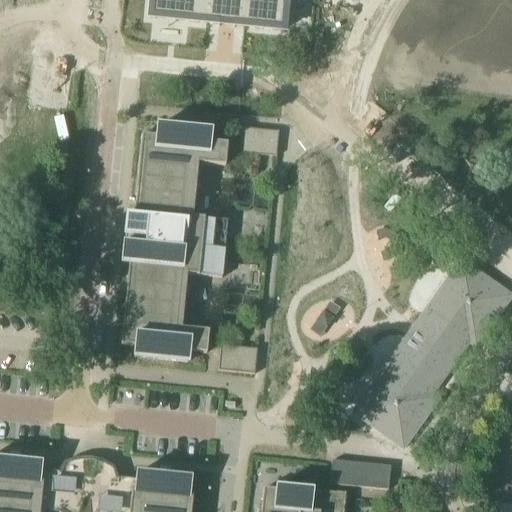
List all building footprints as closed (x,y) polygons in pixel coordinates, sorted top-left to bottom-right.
[(285,0),(150,0),(148,18),(206,24),(243,28),(282,31),(285,0)] [(211,130),(157,125),(156,136),(141,134),(133,216),(126,215),(122,263),(128,264),(120,345),(135,346),(133,357),(188,362),(189,351),(207,353),(209,331),(182,328),(187,274),(222,278),(227,220),(193,217),(198,163),(225,165),(227,143),(209,141),(211,130)] [(278,132),(242,128),(240,153),(276,156),(278,132)] [(409,340),(451,370),(470,343),(465,339),(471,331),(482,339),(511,298),(511,297),(462,261),(426,312),(428,314),(409,340)] [(372,299),(366,307),(378,315),(384,307),(372,299)] [(322,312),(315,322),(325,329),(332,319),(322,312)] [(433,395),(451,370),(409,340),(391,365),(389,363),(354,412),(404,449),(433,408),(422,400),(428,391),(433,395)] [(256,349),(220,345),(218,371),(254,374),(256,349)] [(0,511),(191,511),(193,497),(188,496),(190,478),(167,475),(168,471),(159,470),(159,474),(154,474),(136,472),(135,482),(131,482),(119,481),(119,478),(115,467),(101,460),(91,458),(88,457),(78,458),(63,462),(58,472),(43,471),(40,470),(41,463),(23,461),(18,461),(19,456),(10,455),(9,460),(0,458),(0,511)] [(389,466),(331,460),(329,484),(387,490),(389,466)] [(275,489),(263,488),(260,511),(342,511),(345,493),(276,486),(275,489)]
